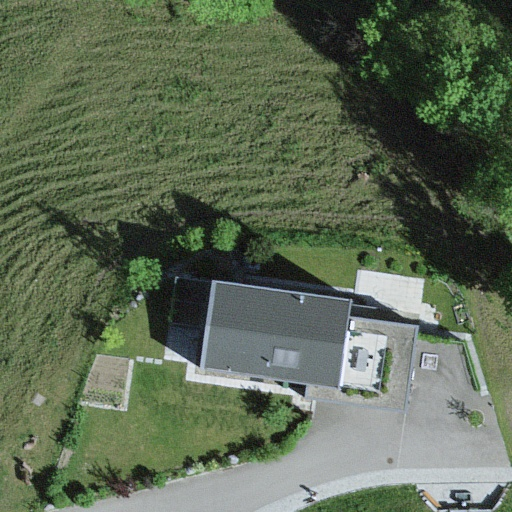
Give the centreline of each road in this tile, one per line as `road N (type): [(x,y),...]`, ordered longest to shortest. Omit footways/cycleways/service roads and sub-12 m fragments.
road 1 (track): [(282,511),(389,477),(511,474)]
road 2 (track): [(155,511),(311,473),(368,447)]
